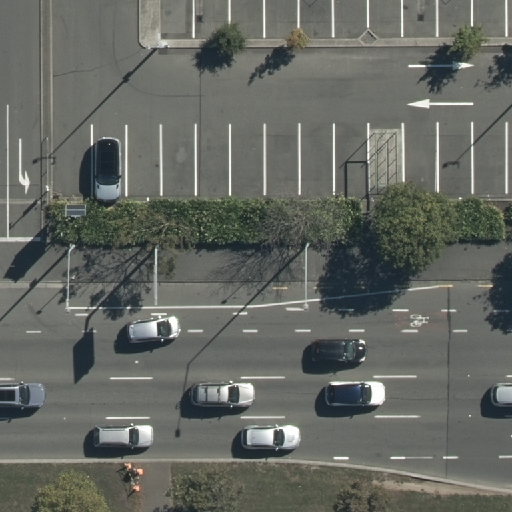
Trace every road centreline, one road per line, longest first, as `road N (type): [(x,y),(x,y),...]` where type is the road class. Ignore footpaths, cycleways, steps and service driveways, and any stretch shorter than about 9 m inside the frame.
road 1 (primary): [(235,411),(359,321),(511,299)]
road 2 (primary): [(235,411),(511,411)]
road 3 (primary): [(0,412),(235,411)]
